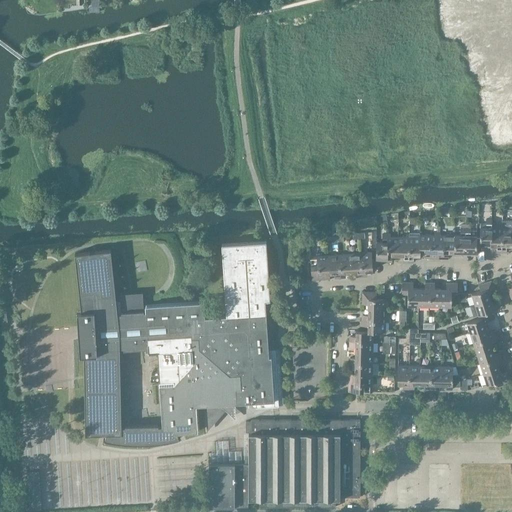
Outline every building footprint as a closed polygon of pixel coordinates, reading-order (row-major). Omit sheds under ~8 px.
[(485,244),(491,244),(491,227),(491,219),(486,219),(486,224),(480,224),(479,246),(485,246),(485,244)] [(511,220),(502,220),(502,224),(501,252),(506,252),(506,244),(511,244),(511,220)] [(465,252),(465,227),(465,224),(460,224),(460,227),(460,235),(454,235),(454,252),(454,255),(459,255),(459,252),(465,252)] [(470,225),(465,224),(465,227),(465,252),(471,252),(471,255),(476,255),(476,235),(476,230),(470,230),(470,228),(470,225)] [(499,227),(491,227),(491,244),(496,244),(496,252),(501,252),(502,224),(499,224),(499,227)] [(419,254),(420,251),(419,237),(419,234),(420,233),(409,232),(409,234),(408,262),(413,262),(413,254),(419,254)] [(419,237),(420,251),(425,252),(425,257),(437,258),(437,232),(434,232),(434,235),(419,234),(419,237)] [(440,232),(437,232),(437,258),(448,258),(448,252),(454,252),(454,235),(440,235),(440,232)] [(386,259),(387,234),(382,234),(382,241),(376,241),(376,261),(381,261),(381,258),(386,259)] [(387,234),(386,259),(386,261),(392,261),(392,254),(398,254),(398,237),(390,236),(390,234),(387,234)] [(406,237),(398,237),(398,254),(404,254),(403,262),(408,262),(409,234),(406,234),(406,237)] [(142,292),(120,294),(120,299),(116,300),(110,250),(75,254),(81,311),(77,312),(80,354),(84,354),(85,434),(106,434),(105,439),(103,439),(103,440),(112,441),(123,443),(135,444),(143,443),(152,443),(161,442),(172,440),(180,438),(180,437),(178,438),(177,433),(198,431),(196,406),(219,404),(220,405),(226,398),(234,397),(234,403),(252,402),(252,407),(282,405),(279,348),(268,349),(265,300),(270,300),(266,241),(221,244),(226,316),(205,317),(204,301),(145,305),(145,307),(143,307),(142,292)] [(372,269),(371,252),(360,253),(361,276),(367,276),(366,270),(372,269)] [(356,276),(361,276),(360,253),(349,254),(350,271),(356,270),(356,276)] [(334,278),(340,277),(338,254),(328,255),(329,272),(334,272),(334,278)] [(345,277),(345,271),(350,271),(349,254),(338,254),(340,277),(345,277)] [(312,279),(329,278),(329,272),(328,255),(310,256),(312,279)] [(489,293),(494,291),(491,281),(478,285),(480,290),(471,293),(475,304),(491,299),(489,293)] [(401,294),(407,294),(407,305),(418,305),(419,288),(413,288),(413,282),(402,282),(401,294)] [(424,288),(419,288),(418,305),(429,305),(429,282),(424,282),(424,288)] [(429,305),(440,305),(440,289),(434,288),(434,283),(429,282),(429,305)] [(440,289),(440,305),(451,306),(451,289),(457,289),(457,283),(446,283),(446,289),(440,289)] [(362,304),(368,304),(368,309),(385,309),(385,298),(376,298),(376,292),(362,292),(362,304)] [(491,299),(475,304),(470,305),(473,316),(500,307),(498,302),(492,304),(491,299)] [(385,318),(385,309),(368,309),(368,314),(362,314),(362,320),(385,321),(391,321),(391,318),(385,318)] [(467,322),(470,332),(486,327),(484,322),(495,318),(493,313),(467,322)] [(385,331),(385,321),(362,320),(362,325),(368,325),(368,330),(373,331),(385,331)] [(469,344),(473,342),(500,334),(498,329),(488,333),(486,327),(470,332),(473,340),(468,342),(469,344)] [(373,331),(368,330),(356,330),(355,336),(350,336),(349,341),(372,341),(373,331)] [(501,339),(500,334),(473,342),(477,353),(492,348),(491,342),(501,339)] [(372,352),(372,341),(349,341),(349,346),(355,347),(355,352),(372,352)] [(480,363),(506,355),(505,350),(494,353),(492,348),(477,353),(480,363)] [(372,363),(372,352),(355,352),(355,357),(349,357),(349,363),(372,363)] [(508,359),(506,355),(480,363),(483,373),(499,368),(497,363),(508,359)] [(372,374),(372,363),(349,363),(349,368),(355,368),(355,373),(372,374)] [(409,365),(398,365),(397,382),(403,382),(403,388),(408,388),(409,365)] [(420,365),(409,365),(408,388),(414,388),(414,382),(419,383),(420,365)] [(424,389),(430,389),(430,366),(420,365),(419,383),(425,383),(424,389)] [(435,383),(441,383),(441,366),(430,366),(430,389),(435,389),(435,383)] [(452,366),(441,366),(441,383),(446,383),(446,389),(452,389),(452,366)] [(487,384),(496,381),(497,387),(510,383),(506,372),(501,374),(499,368),(483,373),(487,384)] [(372,374),(355,373),(349,373),(348,391),(371,391),(372,374)] [(360,497),(360,419),(251,419),(251,424),(251,432),(251,433),(248,434),(248,499),(260,499),(260,507),(335,507),(335,499),(340,499),(340,497),(360,497)] [(248,464),(209,464),(209,507),(248,507),(248,464)] [(30,495),(40,494),(39,471),(30,471),(30,495)]
